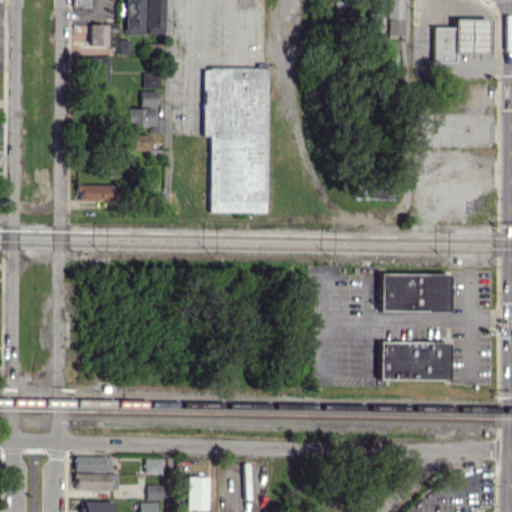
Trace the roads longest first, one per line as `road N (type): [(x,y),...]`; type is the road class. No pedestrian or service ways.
road 1 (residential): [(0,439),(511,449)]
road 2 (residential): [(61,0),(57,511)]
road 3 (residential): [(17,0),(15,511)]
